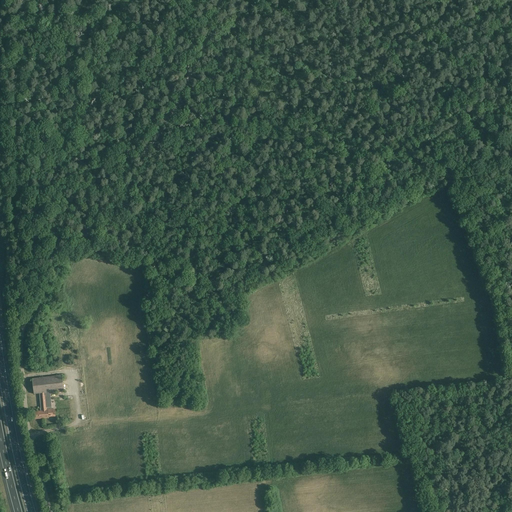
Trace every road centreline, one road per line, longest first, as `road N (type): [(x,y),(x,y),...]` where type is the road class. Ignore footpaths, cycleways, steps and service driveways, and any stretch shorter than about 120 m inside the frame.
road 1 (unclassified): [(51,511),(33,450),(24,330),(195,62),(219,0)]
road 2 (motorway): [(31,511),(0,359)]
